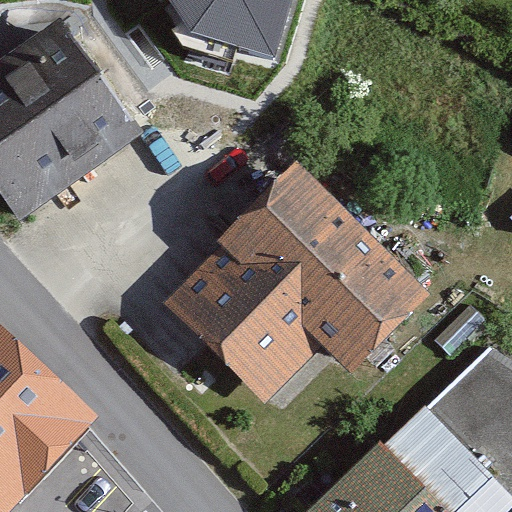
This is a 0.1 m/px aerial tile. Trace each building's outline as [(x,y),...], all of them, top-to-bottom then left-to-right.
[(175,0),(195,28),(270,50),(285,0),(175,0)] [(59,30),(0,71),(0,204),(19,231),(141,143),(59,30)] [(411,302),(276,168),(190,254),(199,263),(148,313),(249,413),(304,358),(329,383),(411,302)] [(0,511),(1,511),(89,416),(0,335),(0,511)] [(511,511),(511,370),(483,351),(367,457),(362,451),(294,511),(511,511)]
